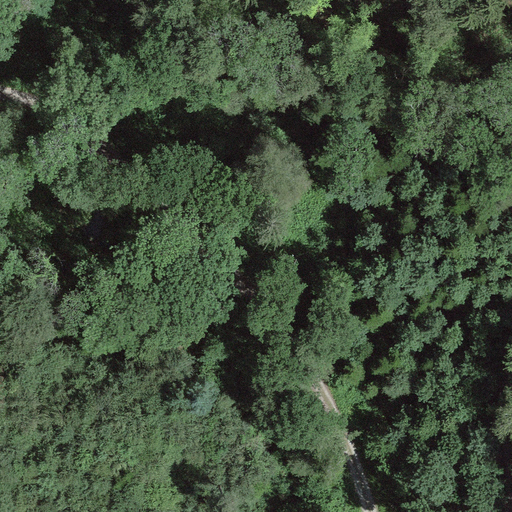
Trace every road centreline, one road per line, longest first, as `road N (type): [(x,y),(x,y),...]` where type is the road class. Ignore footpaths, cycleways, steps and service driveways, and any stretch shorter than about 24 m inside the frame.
road 1 (track): [(368,511),(321,388),(274,320),(205,244),(68,128),(0,107)]
road 2 (track): [(511,505),(502,466),(511,383)]
